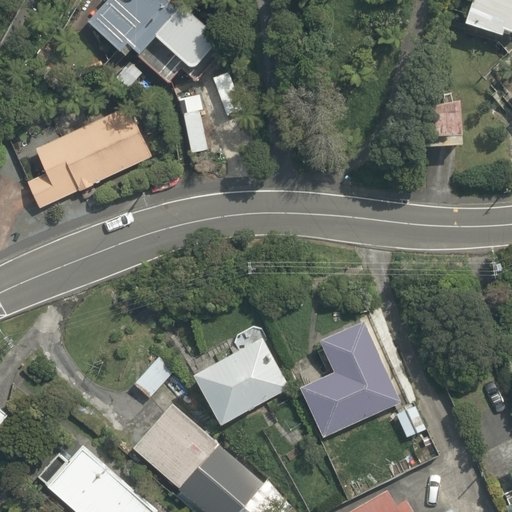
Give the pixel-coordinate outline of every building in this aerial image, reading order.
[(166,0),(109,0),(84,23),(118,60),(129,51),(163,88),(182,71),(195,85),(229,54),(181,2),(174,8),(166,0)] [(500,31),(511,34),(511,0),(465,0),(459,25),(498,37),(500,31)] [(457,98),(417,98),(418,147),(457,147),(457,98)] [(132,106),(34,147),(44,172),(24,181),(36,210),(154,159),(132,106)] [(297,386),(319,438),(406,401),(371,319),(317,342),(330,372),(297,386)] [(187,376),(215,427),(289,385),(255,323),(231,336),(238,348),(187,376)] [(158,354),(133,383),(150,398),(176,369),(158,354)] [(415,404),(394,414),(406,437),(427,427),(415,404)] [(173,405),(134,449),(205,511),(244,511),(266,488),(173,405)] [(54,450),(32,476),(75,511),(155,511),(158,509),(78,442),(65,458),(54,450)] [(511,511),(511,468),(508,471),(511,478),(511,497),(501,503),(505,511),(511,511)] [(411,511),(403,499),(396,503),(388,489),(349,511),(411,511)]
